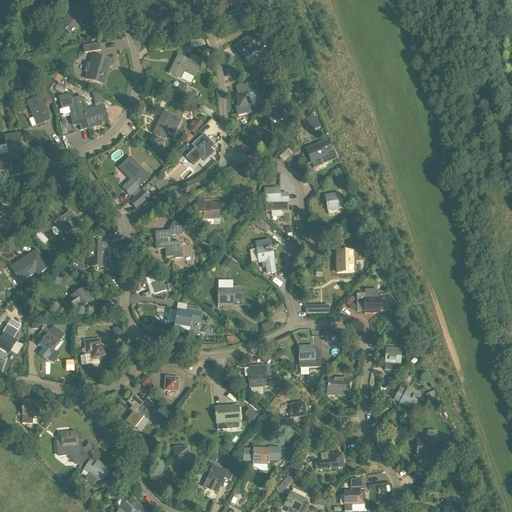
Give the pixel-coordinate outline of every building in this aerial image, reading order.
[(165,0),(155,0),(153,1),(162,22),(172,17),(165,0)] [(237,1),(239,0),(218,0),(226,11),(228,14),(236,10),(233,6),(238,3),(237,1)] [(270,10),(272,9),(268,0),(259,0),(257,1),(262,13),(265,12),(270,10)] [(86,17),(73,5),(66,13),(70,16),(65,22),(74,31),(86,17)] [(45,13),(41,8),(34,14),(39,19),(45,13)] [(43,23),(47,20),(43,15),(39,19),(43,23)] [(261,23),(252,25),(253,33),(235,47),(244,59),(256,50),(257,52),(265,46),(255,33),(263,31),(261,23)] [(100,44),(83,47),(85,54),(101,51),(100,44)] [(111,61),(99,58),(93,56),(90,64),(88,64),(85,72),(88,73),(86,80),(92,81),(92,82),(104,85),(111,61)] [(200,67),(178,56),(169,73),(181,79),(182,77),(183,78),(185,74),(186,74),(188,71),(196,74),(200,67)] [(237,71),(228,72),(229,80),(238,79),(237,71)] [(56,75),(49,78),(59,84),(63,79),(56,75)] [(47,79),(42,84),(50,91),(55,85),(47,79)] [(62,94),(65,89),(56,84),(53,89),(62,94)] [(193,92),(184,87),(180,95),(189,100),(193,92)] [(15,102),(28,97),(25,90),(13,95),(15,102)] [(266,90),(260,97),(267,102),(272,95),(266,90)] [(238,96),(236,96),(238,107),(236,108),(237,115),(248,113),(246,107),(252,106),(249,94),(248,94),(238,96)] [(86,114),(85,111),(81,97),(72,100),(71,95),(59,98),(62,109),(69,107),(71,114),(74,126),(79,125),(81,131),(89,129),(85,114),(86,114)] [(50,120),(41,97),(27,103),(33,118),(29,119),(32,127),(50,120)] [(211,117),(213,113),(214,111),(198,104),(195,110),(211,118),(211,117)] [(96,108),(85,111),(86,114),(85,114),(89,129),(94,127),(93,124),(107,121),(104,106),(96,108)] [(306,119),(311,132),(321,128),(317,117),(318,117),(315,110),(310,116),(306,119)] [(182,120),(164,111),(156,128),(174,136),(182,120)] [(283,113),(268,117),(272,131),(287,127),(283,113)] [(194,134),(203,124),(197,120),(195,122),(194,121),(190,126),(191,127),(189,130),(194,134)] [(180,140),(188,145),(194,139),(185,133),(180,140)] [(0,154),(0,162),(24,158),(23,155),(28,154),(27,148),(22,149),(20,143),(19,135),(5,138),(7,146),(8,153),(0,154)] [(205,162),(214,153),(211,149),(214,146),(204,135),(192,146),(195,149),(186,158),(194,166),(202,159),(205,162)] [(335,150),(332,151),(328,141),(306,150),(311,163),(325,158),(327,162),(330,161),(333,168),(341,165),(335,150)] [(24,158),(6,162),(0,162),(0,178),(0,179),(9,177),(23,175),(20,159),(24,158)] [(137,167),(130,159),(123,165),(119,168),(131,181),(123,188),(130,195),(149,178),(138,166),(137,167)] [(341,168),(334,171),(338,183),(346,179),(341,168)] [(158,176),(151,183),(159,190),(165,183),(158,176)] [(156,190),(150,183),(139,195),(145,201),(156,190)] [(288,194),(280,195),(279,189),(265,190),(265,204),(280,204),(280,208),(288,207),(288,194)] [(342,194),(325,197),(328,211),(344,208),(342,194)] [(5,198),(2,204),(10,207),(12,201),(5,198)] [(219,220),(219,205),(213,205),(213,199),(197,199),(197,215),(204,214),(204,220),(219,220)] [(80,224),(70,211),(53,223),(63,237),(80,224)] [(270,228),(259,221),(255,219),(252,224),(256,226),(262,230),(267,233),(270,229),(270,228)] [(109,233),(109,222),(106,222),(104,225),(101,225),(101,227),(96,232),(96,234),(99,234),(109,233)] [(180,242),(171,243),(170,231),(155,232),(156,250),(165,249),(166,258),(175,257),(175,259),(183,258),(182,251),(180,251),(180,242)] [(64,247),(69,254),(76,249),(71,242),(64,247)] [(106,245),(89,245),(88,267),(105,268),(106,245)] [(271,247),(261,248),(257,249),(258,263),(261,263),(265,262),(266,268),(267,273),(276,272),(271,247)] [(353,252),(338,253),(339,273),(354,273),(353,252)] [(72,261),(69,269),(69,270),(81,275),(85,266),(83,265),(86,258),(79,255),(77,254),(74,262),(72,261)] [(31,255),(25,258),(26,259),(17,265),(23,275),(31,269),(32,271),(39,267),(31,255)] [(227,269),(232,271),(236,264),(227,259),(222,266),(227,269)] [(123,271),(125,262),(117,260),(115,270),(123,271)] [(171,274),(165,269),(161,274),(168,279),(171,274)] [(72,280),(64,276),(61,284),(68,288),(72,280)] [(163,282),(152,285),(155,295),(166,291),(163,282)] [(241,301),(241,291),(241,287),(233,287),(233,290),(218,290),(218,305),(233,305),(233,301),(241,301)] [(92,301),(84,288),(72,297),(80,309),(92,301)] [(358,294),(357,294),(357,312),(364,312),(364,314),(379,314),(379,312),(390,312),(390,311),(388,311),(388,300),(379,300),(379,298),(365,299),(365,294),(358,295),(358,294)] [(349,297),(344,303),(349,307),(354,301),(349,297)] [(178,309),(175,325),(189,327),(190,322),(200,324),(202,311),(186,309),(186,310),(178,309)] [(18,331),(8,325),(3,333),(0,339),(0,347),(9,353),(17,341),(14,339),(18,331)] [(44,349),(40,355),(47,360),(60,342),(48,333),(50,331),(45,327),(38,337),(43,340),(39,345),(44,349)] [(77,328),(77,337),(83,337),(83,332),(88,332),(88,327),(85,327),(85,328),(77,328)] [(89,340),(83,340),(85,355),(91,354),(92,365),(99,364),(99,359),(104,359),(104,355),(107,355),(106,349),(103,349),(103,346),(101,346),(100,340),(89,341),(89,340)] [(409,354),(411,354),(414,352),(412,346),(406,348),(409,354)] [(314,347),(299,347),(300,369),(321,368),(321,350),(314,350),(314,347)] [(401,350),(386,349),(385,370),(399,371),(401,350)] [(279,352),(273,356),(276,361),(282,358),(279,352)] [(265,367),(250,368),(251,382),(248,382),(249,389),(261,388),(260,382),(266,382),(266,379),(271,379),(270,369),(265,369),(265,367)] [(151,384),(153,382),(146,375),(139,382),(149,393),(155,387),(151,384)] [(179,379),(166,378),(165,391),(178,392),(179,379)] [(349,381),(328,380),(327,396),(348,397),(349,381)] [(296,387),(291,393),(297,397),(302,391),(296,387)] [(420,398),(407,391),(401,387),(394,400),(413,410),(420,398)] [(436,399),(437,398),(434,391),(433,392),(425,395),(427,402),(436,399)] [(157,408),(146,400),(144,403),(133,395),(127,403),(132,407),(130,410),(133,412),(125,422),(134,429),(144,417),(147,420),(157,408)] [(38,402),(24,401),(22,416),(23,416),(22,424),(37,425),(38,402)] [(304,403),(298,404),(291,405),(293,418),(300,417),(306,416),(304,403)] [(238,407),(215,409),(216,415),(217,423),(239,421),(238,407)] [(258,414),(250,409),(245,416),(252,422),(258,414)] [(46,419),(41,425),(47,430),(52,423),(46,419)] [(437,442),(437,431),(427,431),(427,438),(424,438),(423,441),(417,441),(417,455),(432,456),(432,442),(437,442)] [(62,443),(57,444),(58,459),(71,457),(72,463),(80,468),(89,457),(83,451),(80,443),(77,443),(76,433),(61,434),(62,443)] [(142,442),(134,444),(137,452),(144,449),(142,442)] [(449,460),(457,449),(449,442),(440,452),(449,460)] [(301,449),(294,443),(289,449),(289,450),(287,453),(294,458),(301,449)] [(188,448),(175,448),(175,461),(188,461),(188,448)] [(254,449),(244,449),(243,462),(253,463),(253,464),(253,470),(268,471),(268,464),(268,460),(280,461),(281,448),(269,448),(269,450),(254,449)] [(219,455),(211,452),(208,459),(216,462),(219,455)] [(342,454),(330,456),(330,452),(321,453),(322,460),(319,461),(320,470),(343,467),(342,454)] [(298,460),(292,469),(298,472),(304,463),(298,460)] [(98,462),(96,465),(91,461),(84,470),(102,483),(110,471),(98,462)] [(224,479),(230,481),(236,467),(230,462),(226,472),(213,466),(203,488),(217,494),(224,479)] [(293,480),(288,476),(278,488),(283,492),(293,480)] [(198,487),(189,484),(186,491),(195,495),(198,487)] [(380,495),(388,493),(387,487),(378,489),(380,495)] [(110,491),(105,488),(102,491),(98,496),(103,500),(110,491)] [(111,492),(106,497),(110,500),(115,495),(111,492)] [(364,492),(351,492),(344,492),(344,511),(349,511),(352,511),(352,505),(364,505),(364,492)] [(298,511),(304,499),(291,493),(284,506),(296,511),(298,511)] [(117,505),(121,509),(117,511),(145,511),(131,498),(127,502),(124,499),(122,499),(117,503),(117,505)] [(323,508),(326,502),(317,498),(314,504),(323,508)] [(459,511),(461,506),(447,502),(443,511),(459,511)] [(213,503),(210,511),(219,511),(222,506),(213,503)]
